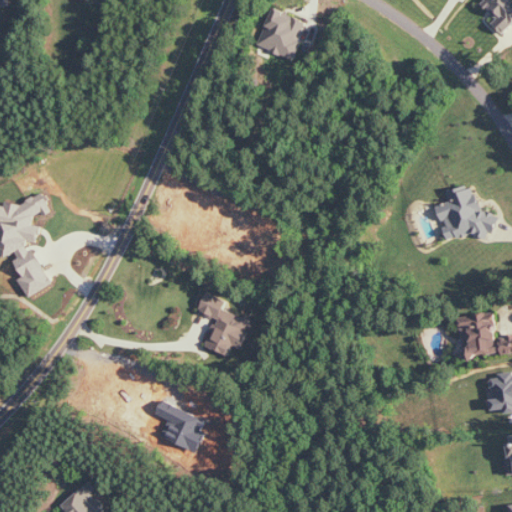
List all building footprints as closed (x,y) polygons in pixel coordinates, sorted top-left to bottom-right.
[(506,35),(511,27),(511,0),(485,0),(483,3),(499,19),(494,24),(506,35)] [(298,60),(304,42),(302,42),(310,21),(275,9),(261,46),(298,60)] [(493,210),(485,213),(476,185),(450,194),(453,204),(442,208),(448,227),(447,227),(452,244),(499,229),(493,210)] [(1,208),(0,210),(0,244),(3,245),(10,258),(22,251),(19,263),(25,275),(23,282),(30,295),(34,296),(55,284),(38,251),(29,249),(31,241),(38,243),(43,227),(35,225),(38,213),(47,215),(55,211),(45,193),(22,205),(11,202),(1,208)] [(257,320),(227,309),(230,301),(209,293),(202,311),(221,318),(211,345),(232,353),(235,345),(246,349),(257,320)] [(511,352),(511,335),(500,337),(498,313),(463,317),(468,358),(511,352)] [(511,373),(501,375),(502,378),(492,379),(496,410),(508,409),(508,414),(511,413),(511,373)] [(65,505),(71,511),(106,511),(113,506),(91,482),(65,505)]
